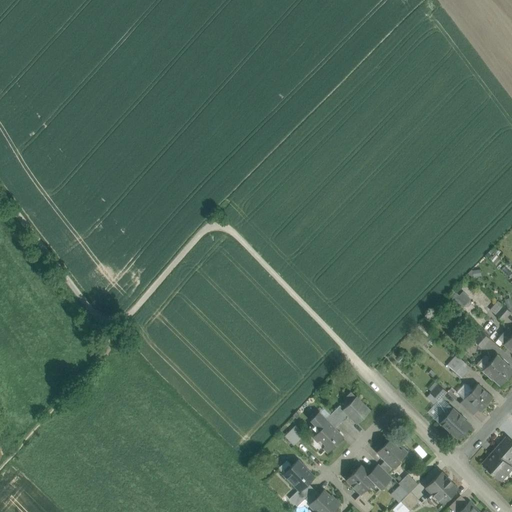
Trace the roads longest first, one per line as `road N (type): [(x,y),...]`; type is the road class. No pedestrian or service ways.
road 1 (residential): [(219,226),(399,406)]
road 2 (track): [(0,471),(103,353),(109,322)]
road 3 (unclassified): [(109,322),(89,309),(0,191)]
road 4 (unclassified): [(109,322),(130,313),(204,231),(219,226)]
